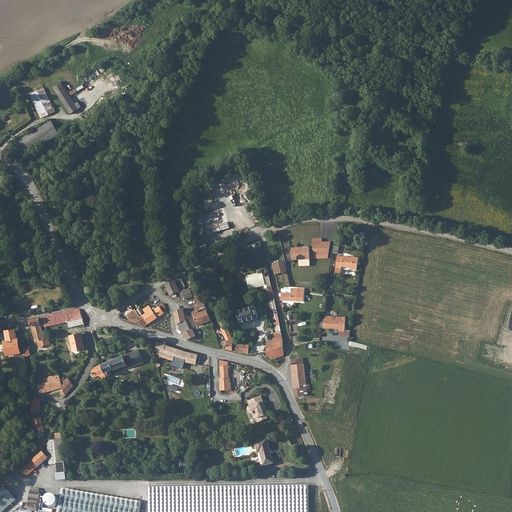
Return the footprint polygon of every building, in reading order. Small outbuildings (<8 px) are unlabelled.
[(61,81),(54,86),(72,111),(79,106),(61,81)] [(45,115),(57,109),(44,86),(31,93),(45,115)] [(25,156),(62,133),(53,120),(34,132),(17,143),(25,156)] [(209,255),(203,213),(195,214),(200,256),(209,255)] [(229,222),(213,226),(214,232),(231,228),(229,222)] [(321,240),(313,240),(314,259),(328,259),(330,243),(322,244),(321,240)] [(303,248),(303,249),(294,250),(297,261),(300,260),(300,267),(311,267),(310,248),(303,248)] [(351,259),(336,257),(334,268),(340,269),(340,267),(349,268),(351,270),(355,271),(358,258),(352,257),(351,259)] [(282,272),(279,262),(273,263),(276,274),(282,272)] [(262,274),(245,277),(247,289),(264,286),(262,274)] [(180,289),(183,288),(180,281),(171,285),(176,294),(181,292),(180,289)] [(166,287),(170,296),(176,294),(171,285),(166,287)] [(204,306),(197,287),(190,290),(193,297),(194,296),(199,308),(204,306)] [(304,301),(305,290),(304,289),(298,289),(298,293),(292,293),(292,300),(304,301)] [(184,299),(185,300),(193,297),(190,290),(183,293),(182,295),(180,296),(182,300),(184,299)] [(280,327),(273,294),(264,295),(266,303),(269,303),(274,328),(280,327)] [(146,314),(143,316),(148,323),(166,312),(165,309),(165,308),(162,304),(152,310),(149,306),(143,309),(146,314)] [(254,307),(237,312),(240,324),(257,319),(254,307)] [(67,322),(75,321),(83,319),(80,310),(42,317),(43,319),(44,325),(45,325),(67,322)] [(143,316),(142,314),(139,316),(136,311),(127,318),(129,321),(139,325),(140,326),(141,327),(143,327),(144,326),(148,323),(143,316)] [(184,322),(185,321),(183,311),(173,313),(176,326),(177,326),(184,322)] [(193,318),(196,327),(211,323),(207,311),(206,312),(199,315),(198,312),(192,313),(193,318)] [(328,328),(328,327),(338,328),(338,330),(344,331),(344,329),(345,318),(342,318),(342,316),(325,315),(324,318),(320,318),(319,326),(323,327),(328,328)] [(227,351),(237,353),(239,344),(235,340),(233,340),(223,318),(217,321),(228,342),(226,350),(227,351)] [(184,322),(177,326),(186,341),(193,338),(192,334),(190,330),(189,330),(184,322)] [(49,338),(44,338),(41,328),(40,325),(40,323),(31,325),(35,341),(37,341),(39,347),(43,346),(43,345),(51,343),(50,341),(49,338)] [(284,345),(280,327),(274,328),(276,335),(265,337),(263,339),(266,354),(269,358),(271,357),(284,353),(284,345)] [(15,331),(7,332),(7,343),(4,343),(5,355),(18,353),(17,342),(15,342),(15,331)] [(80,334),(69,337),(72,351),(83,348),(80,334)] [(164,344),(156,341),(153,350),(158,351),(159,356),(172,360),(171,364),(182,368),(183,361),(194,365),(196,356),(187,353),(163,345),(164,344)] [(248,355),(249,346),(239,344),(237,353),(248,355)] [(103,363),(92,369),(89,375),(90,376),(91,377),(93,377),(94,378),(101,375),(102,378),(107,377),(106,375),(108,374),(110,375),(112,374),(111,370),(127,364),(128,368),(143,362),(138,350),(121,356),(119,354),(117,355),(117,356),(106,361),(105,359),(102,360),(103,363)] [(283,357),(284,353),(271,357),(273,362),(283,357)] [(324,353),(304,356),(305,364),(325,362),(324,353)] [(308,384),(306,384),(303,364),(299,365),(298,355),(289,357),(290,364),(293,383),(292,384),(292,390),(294,397),(297,396),(298,402),(304,401),(303,396),(307,395),(307,389),(309,389),(308,384)] [(26,363),(25,357),(14,359),(9,359),(13,377),(21,375),(19,365),(26,363)] [(219,379),(219,391),(221,391),(220,382),(227,382),(227,379),(226,366),(226,362),(221,363),(221,366),(219,366),(220,379),(219,379)] [(37,386),(40,395),(63,388),(62,382),(61,379),(61,376),(54,378),(48,380),(49,382),(37,386)] [(73,384),(67,377),(64,380),(70,390),(73,385),(73,384)] [(228,379),(227,379),(227,382),(220,382),(221,391),(229,391),(228,379)] [(63,400),(70,390),(64,380),(62,382),(63,388),(63,390),(62,391),(61,392),(63,400)] [(325,397),(335,398),(336,387),(326,386),(325,397)] [(260,396),(249,401),(251,406),(250,406),(249,407),(248,409),(249,413),(252,414),(256,412),(258,417),(256,418),(258,423),(268,418),(265,411),(264,412),(263,409),(266,408),(263,401),(262,401),(260,396)] [(38,413),(40,412),(40,400),(32,400),(31,415),(38,413)] [(38,413),(31,415),(36,436),(43,433),(38,413)] [(59,482),(65,481),(61,441),(55,442),(50,442),(47,446),(50,467),(57,466),(59,482)] [(267,443),(255,446),(257,455),(260,454),(264,468),(273,466),(267,443)] [(48,459),(43,453),(21,471),(25,477),(48,459)] [(0,511),(2,511),(16,501),(4,486),(0,490),(0,511)] [(307,511),(307,487),(148,489),(147,511),(307,511)] [(141,511),(143,504),(64,490),(60,511),(141,511)] [(38,511),(41,494),(32,492),(28,511),(35,511),(38,511)] [(53,496),(51,496),(49,497),(47,499),(47,500),(46,501),(46,502),(46,504),(47,505),(47,506),(49,508),(51,509),(52,509),(54,509),(56,508),(58,506),(58,505),(59,504),(59,502),(59,501),(58,500),(58,499),(56,497),(54,496),(53,496)]
